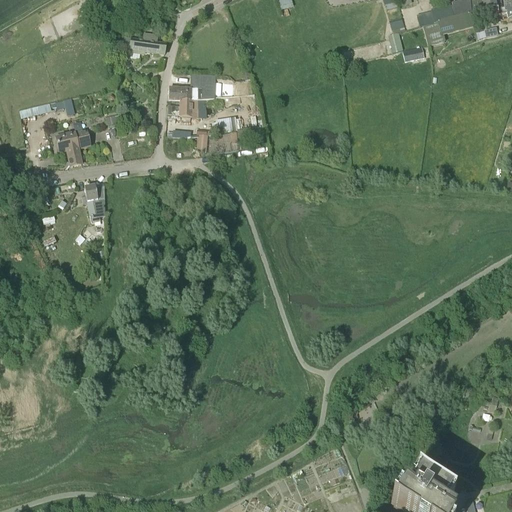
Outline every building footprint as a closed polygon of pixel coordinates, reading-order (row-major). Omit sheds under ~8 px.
[(473,14),(496,10),(494,0),(476,0),(477,2),(467,4),(467,1),(451,6),(452,9),(431,14),(435,26),(473,16),(473,14)] [(497,10),(496,10),(473,14),(473,16),(435,26),(422,30),(428,49),(445,44),(444,38),(472,30),(469,19),(480,19),(498,17),(498,16),(504,15),(504,9),(497,10)] [(393,36),(405,33),(399,19),(388,23),(393,36)] [(485,40),(497,38),(496,30),(484,32),(485,40)] [(155,45),(156,39),(144,37),(143,44),(125,41),(123,54),(143,57),(144,55),(164,58),(165,47),(155,45)] [(111,52),(118,51),(117,40),(110,40),(111,52)] [(404,64),(424,60),(421,49),(402,53),(404,64)] [(168,101),(181,103),(191,103),(198,104),(198,92),(197,92),(198,83),(190,82),(190,91),(168,91),(168,101)] [(191,103),(181,103),(180,119),(205,121),(206,115),(206,103),(198,104),(191,103)] [(169,107),(169,117),(179,118),(180,107),(169,107)] [(107,127),(117,125),(115,117),(105,119),(107,127)] [(223,142),(237,139),(236,134),(237,134),(237,131),(235,121),(235,119),(215,122),(215,125),(211,125),(212,132),(213,137),(214,140),(223,140),(223,142)] [(259,140),(258,128),(241,130),(237,131),(237,134),(236,134),(237,139),(237,143),(259,140)] [(58,148),(59,155),(67,153),(70,169),(73,169),(81,167),(78,151),(89,148),(86,133),(56,139),(57,146),(57,148),(58,148)] [(92,226),(100,224),(99,221),(104,219),(104,216),(104,187),(84,191),(92,226)] [(137,374),(140,364),(134,362),(124,359),(121,369),(137,374)] [(491,406),(489,414),(495,415),(496,408),(498,400),(493,399),(491,406)] [(350,419),(358,416),(356,410),(346,414),(350,419)] [(414,467),(408,464),(398,479),(448,509),(457,495),(456,494),(459,489),(454,486),(461,473),(424,450),(414,467)]
